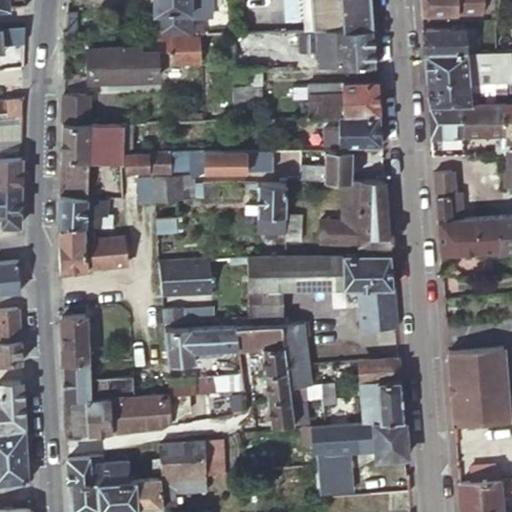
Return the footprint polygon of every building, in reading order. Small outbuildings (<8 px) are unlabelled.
[(189,0),(153,0),(154,14),(190,13),(189,0)] [(370,27),(372,27),(370,0),(312,0),(314,29),(370,27)] [(419,0),(420,12),(457,11),(457,1),(482,0),(419,0)] [(457,1),(457,11),(481,10),(482,0),(457,1)] [(190,13),(154,14),(154,33),(156,33),(191,32),(190,13)] [(23,49),(23,23),(0,24),(0,49),(2,49),(23,49)] [(470,51),(493,50),(492,26),(421,28),(423,53),(446,52),(470,51)] [(375,64),(372,27),(370,27),(314,29),(309,29),(299,29),(299,50),(317,49),(317,64),(343,64),(375,64)] [(200,59),(200,32),(191,32),(156,33),(157,42),(87,45),(88,77),(158,75),(157,66),(169,60),(181,60),(200,59)] [(505,50),(493,50),(470,51),(446,52),(423,53),(424,71),(469,68),(470,81),(505,79),(505,50)] [(157,66),(158,75),(181,74),(181,60),(169,60),(157,66)] [(260,65),(232,65),(234,117),(247,116),(260,116),(260,110),(252,110),(251,82),(261,82),(260,65)] [(506,91),(505,79),(470,81),(469,68),(424,71),(427,103),(461,102),(472,102),(504,101),(506,101),(506,91)] [(378,111),(376,79),(306,82),(307,114),(338,113),(378,111)] [(62,91),(61,120),(88,121),(88,92),(62,91)] [(21,112),(22,92),(6,93),(7,113),(21,112)] [(6,93),(1,94),(2,113),(5,141),(20,141),(21,112),(7,113),(6,93)] [(504,131),(504,101),(472,102),(461,102),(461,132),(504,131)] [(461,102),(427,103),(429,133),(461,132),(461,102)] [(381,143),(378,111),(338,113),(338,126),(324,126),(324,143),(329,143),(349,143),(381,143)] [(200,118),(182,119),(183,133),(203,132),(203,118),(200,118)] [(130,120),(88,121),(61,120),(59,157),(87,158),(120,159),(120,146),(130,145),(130,121),(130,120)] [(496,152),(504,152),(504,139),(504,136),(496,136),(496,152)] [(5,141),(5,154),(20,153),(20,141),(5,141)] [(0,183),(19,184),(20,153),(5,154),(1,154),(1,143),(0,142),(0,183)] [(351,177),(351,147),(324,148),(323,163),(316,164),(311,164),(311,179),(315,179),(324,179),(342,179),(351,179),(351,177)] [(190,148),(189,148),(167,150),(143,151),(129,152),(125,152),(126,170),(148,169),(190,167),(190,162),(190,148)] [(190,148),(190,162),(199,162),(199,168),(203,168),(203,162),(203,148),(192,148),(190,148)] [(203,148),(203,162),(203,168),(203,169),(245,169),(245,148),(218,148),(203,148)] [(59,157),(58,193),(85,194),(87,158),(59,157)] [(199,162),(190,162),(190,167),(191,173),(192,172),(203,169),(203,168),(199,168),(199,162)] [(433,194),(448,194),(447,170),(432,171),(433,194)] [(178,197),(193,197),(192,172),(191,173),(177,174),(178,197)] [(136,177),(137,192),(137,200),(154,199),(178,197),(177,174),(136,177)] [(389,242),(384,177),(351,177),(351,179),(342,179),(341,219),(319,219),(319,242),(389,242)] [(216,195),(216,180),(202,180),(202,196),(216,195)] [(262,214),(285,215),(285,214),(286,183),(258,182),(257,204),(244,204),(243,214),(256,214),(262,214)] [(1,224),(18,224),(19,184),(0,183),(0,213),(1,213),(1,224)] [(57,225),(84,225),(84,224),(97,223),(97,214),(106,213),(106,199),(100,197),(96,196),(95,196),(93,196),(89,196),(85,196),(85,194),(58,193),(58,203),(57,225)] [(435,217),(460,216),(458,193),(448,194),(433,194),(435,217)] [(511,213),(496,214),(498,249),(511,248),(511,213)] [(175,231),(175,214),(155,214),(156,231),(175,231)] [(284,232),(285,215),(262,214),(256,214),(255,232),(284,232)] [(284,240),(300,241),(301,214),(285,214),(285,215),(284,232),(284,240)] [(473,215),(460,216),(435,217),(437,252),(467,250),(498,249),(496,214),(473,215)] [(58,268),(62,268),(84,266),(87,266),(85,237),(92,237),(91,226),(84,226),(84,225),(57,225),(57,233),(57,249),(58,268)] [(123,234),(92,237),(85,237),(87,266),(126,262),(123,234)] [(396,325),(389,250),(342,251),(342,254),(284,255),(247,256),(248,289),(307,288),(357,287),(361,328),(396,325)] [(19,288),(18,256),(0,258),(0,289),(17,288),(19,288)] [(211,291),(210,257),(157,258),(160,283),(161,292),(211,291)] [(248,289),(248,318),(281,317),(282,322),(308,321),(307,288),(248,289)] [(0,360),(21,359),(18,304),(0,305),(0,360)] [(183,306),(162,307),(163,321),(183,320),(183,306)] [(61,341),(62,361),(86,360),(85,314),(85,312),(60,313),(60,318),(60,327),(61,341)] [(309,336),(308,321),(282,322),(284,344),(286,359),(307,358),(304,337),(309,336)] [(284,344),(282,322),(235,324),(237,346),(237,348),(261,346),(261,345),(284,344)] [(237,346),(235,324),(164,326),(167,364),(193,362),(192,348),(237,346)] [(287,369),(286,359),(284,344),(261,345),(261,346),(261,348),(264,371),(287,369)] [(447,389),(450,424),(505,419),(499,345),(444,347),(447,389)] [(400,376),(398,356),(364,358),(365,373),(358,374),(358,380),(400,376)] [(310,384),(307,363),(307,358),(286,359),(287,369),(289,386),(303,385),(310,384)] [(64,432),(88,431),(87,397),(111,396),(132,395),(131,379),(124,379),(123,373),(87,375),(86,360),(62,361),(62,380),(63,404),(64,424),(64,432)] [(290,395),(290,398),(304,397),(304,391),(303,385),(289,386),(287,369),(264,371),(267,396),(290,395)] [(213,374),(195,375),(195,391),(214,391),(213,374)] [(195,375),(168,377),(168,393),(190,392),(195,391),(195,375)] [(24,407),(22,376),(0,377),(0,426),(25,424),(24,407)] [(400,376),(358,380),(363,421),(373,421),(403,419),(402,403),(400,376)] [(191,403),(190,392),(168,393),(132,395),(111,396),(112,429),(121,428),(141,425),(161,423),(191,403)] [(290,402),(290,398),(290,395),(267,396),(270,422),(282,421),(307,419),(305,400),(290,402)] [(88,431),(112,429),(111,396),(87,397),(88,431)] [(406,454),(403,419),(373,421),(363,421),(346,422),(328,423),(323,423),(310,424),(313,452),(375,447),(376,456),(406,454)] [(27,466),(25,424),(0,426),(0,480),(15,479),(16,484),(28,482),(27,466)] [(206,470),(223,469),(221,438),(204,439),(206,470)] [(206,470),(204,439),(158,442),(159,457),(161,474),(206,470)] [(88,454),(89,462),(100,461),(103,461),(103,453),(88,454)] [(67,464),(68,480),(129,476),(128,459),(103,461),(100,461),(89,462),(88,454),(66,455),(67,464)] [(161,474),(159,457),(150,458),(152,474),(160,474),(161,474)] [(318,499),(350,495),(347,470),(337,471),(336,459),(314,462),(314,463),(318,499)] [(496,465),(466,467),(467,481),(497,479),(496,465)] [(207,487),(206,470),(161,474),(160,474),(160,482),(174,481),(174,489),(207,487)] [(69,489),(70,510),(98,508),(99,510),(136,508),(137,507),(162,505),(162,504),(175,504),(174,489),(174,481),(160,482),(160,474),(152,474),(129,476),(68,480),(69,489)] [(457,511),(467,511),(499,510),(497,479),(467,481),(455,482),(457,511)]
